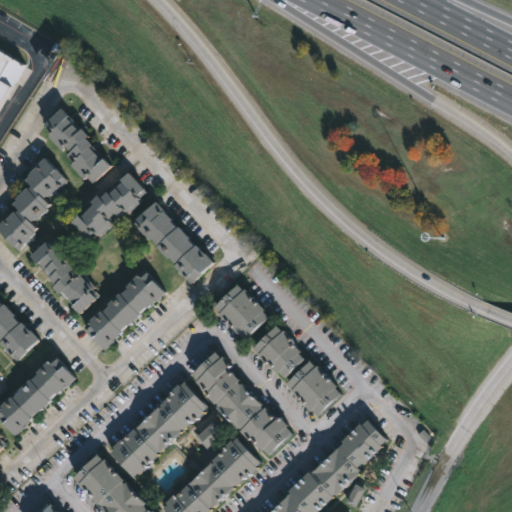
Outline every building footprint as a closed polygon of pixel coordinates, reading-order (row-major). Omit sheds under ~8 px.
[(0,50),(25,65),(11,86),(8,83),(0,96),(0,50)] [(78,127),(79,129),(81,127),(89,135),(86,137),(93,144),(91,146),(103,159),(105,157),(113,165),(96,181),(94,180),(92,182),(86,176),(83,178),(70,164),(73,161),(67,154),(69,152),(63,146),(61,149),(47,135),(50,131),(42,121),(58,105),(74,121),(73,122),(78,127)] [(44,154),(63,173),(62,174),(65,177),(55,188),(48,194),(46,192),(43,194),(50,201),(46,204),(47,206),(36,217),(35,216),(32,219),(39,226),(22,243),(21,242),(16,247),(0,231),(0,219),(12,208),(15,210),(18,206),(12,201),(16,197),(14,195),(26,184),(28,186),(31,183),(25,177),(28,173),(27,171),(36,163),(38,164),(39,163),(37,161),(44,154)] [(138,196),(142,201),(127,214),(125,212),(119,218),(116,214),(111,219),(113,222),(97,237),(95,234),(89,240),(71,222),(79,215),(81,217),(94,205),(92,203),(99,195),(102,198),(129,172),(145,189),(138,196)] [(161,209),(170,218),(169,219),(188,236),(187,237),(193,244),(195,243),(211,259),(193,279),(192,278),(189,280),(172,263),(174,261),(155,245),(156,243),(150,237),(148,239),(129,221),(141,209),(143,211),(154,200),(162,208),(161,209)] [(45,239),(50,244),(53,242),(67,256),(65,258),(73,266),(68,271),(74,277),(78,273),(92,287),(90,289),(95,295),(93,297),(95,298),(79,314),(71,306),(73,304),(61,292),(58,294),(50,285),(53,282),(48,277),(50,275),(38,262),(36,264),(28,256),(45,239)] [(146,271),(164,290),(145,306),(144,305),(138,311),(140,312),(103,348),(84,329),(90,323),(87,320),(94,313),(95,314),(101,309),(118,291),(120,292),(126,286),(125,285),(138,272),(141,276),(146,271)] [(243,286),(245,289),(247,287),(267,308),(265,310),(271,316),(248,338),(241,332),(240,333),(220,312),(221,311),(216,305),(239,283),(243,286)] [(0,301),(11,314),(10,315),(16,322),(18,320),(36,338),(12,359),(0,344),(0,301)] [(280,326),(285,331),(286,330),(306,350),(302,354),(311,362),(313,360),(319,367),(320,366),(340,386),(338,388),(345,394),(322,417),(315,410),(314,412),(293,391),(295,389),(289,383),(291,381),(283,372),(281,374),(273,366),(272,368),(260,356),(261,355),(255,348),(279,325),(280,326)] [(215,350),(221,356),(223,354),(231,363),(228,366),(277,418),(280,415),(289,425),(287,426),(293,432),(270,454),(264,448),(262,450),(256,442),(257,441),(252,435),(248,438),(217,405),(219,404),(217,402),(215,403),(207,395),(209,393),(196,379),(198,378),(192,372),(215,350)] [(54,358),(71,379),(52,395),(51,394),(44,399),(47,402),(28,418),(29,420),(23,425),(22,424),(10,437),(0,426),(0,404),(15,393),(13,390),(17,387),(16,386),(32,374),(32,373),(45,361),(47,364),(54,358)] [(185,380),(210,407),(186,431),(184,429),(147,464),(148,466),(139,474),(138,473),(134,477),(110,452),(114,448),(112,446),(121,438),(122,439),(134,427),(135,429),(145,419),(147,421),(149,419),(148,418),(152,414),(152,413),(160,405),(159,404),(171,393),(170,391),(178,383),(180,385),(185,380)] [(227,430),(210,447),(198,435),(215,418),(227,430)] [(370,419),(389,439),(382,445),(384,447),(377,454),(379,456),(373,461),(371,459),(365,465),(363,463),(359,467),(362,470),(360,472),(361,474),(351,483),(352,484),(322,511),(272,511),(292,494),(289,491),(310,472),(312,474),(345,443),(343,441),(362,423),(364,425),(370,419)] [(0,452),(9,444),(0,434),(0,452)] [(237,437),(262,462),(258,465),(259,467),(253,473),(251,472),(214,507),(212,506),(211,508),(212,509),(209,511),(167,511),(164,508),(168,504),(166,502),(173,495),(175,497),(212,462),(213,463),(214,462),(213,460),(227,446),(226,445),(232,439),(234,440),(237,437)] [(99,455),(103,459),(105,458),(121,475),(120,476),(123,479),(121,481),(123,483),(126,481),(147,503),(145,505),(152,511),(154,510),(155,511),(105,511),(100,506),(101,505),(99,503),(98,504),(78,483),(79,482),(73,476),(97,453),(99,455)] [(347,502),(357,508),(367,489),(357,484),(347,502)] [(61,511),(53,503),(43,511),(61,511)]
